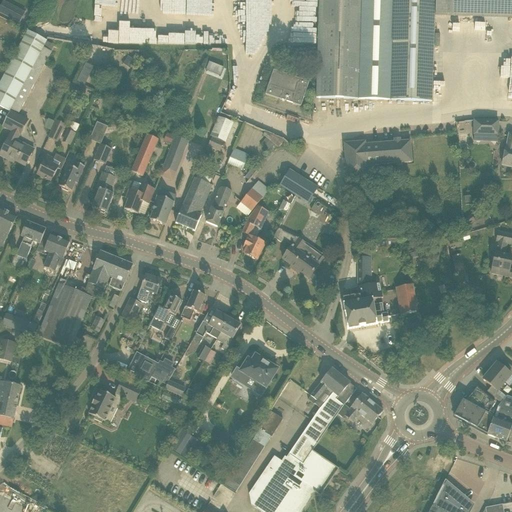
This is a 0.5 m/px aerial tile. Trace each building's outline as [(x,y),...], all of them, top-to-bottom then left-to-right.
[(258,38),(258,0),(244,0),(243,37),(258,38)] [(432,102),(433,52),(434,16),(476,17),(476,3),(511,3),(511,0),(319,0),(316,99),(432,102)] [(25,13),(20,10),(18,14),(1,5),(0,7),(0,12),(20,23),(25,13)] [(457,38),(457,43),(472,43),(473,24),(451,23),(450,38),(457,38)] [(193,38),(185,38),(185,43),(211,43),(211,31),(193,31),(193,38)] [(0,107),(9,112),(11,109),(43,48),(47,42),(28,32),(0,84),(0,107)] [(103,34),(103,43),(146,44),(146,36),(135,36),(135,32),(121,32),(121,35),(103,34)] [(91,58),(105,64),(110,51),(97,45),(91,58)] [(51,52),(43,48),(11,109),(19,114),(44,65),(51,52)] [(511,97),(511,55),(509,55),(508,71),(499,70),(498,88),(507,88),(506,97),(511,97)] [(84,62),(75,82),(84,86),(93,67),(84,62)] [(221,78),(224,70),(209,64),(206,72),(221,78)] [(273,71),(268,86),(265,95),(301,107),(309,83),(273,71)] [(26,166),(34,150),(16,141),(19,135),(20,136),(28,121),(10,112),(2,127),(12,132),(0,155),(0,156),(6,159),(8,156),(26,166)] [(223,142),(231,122),(219,117),(211,136),(223,142)] [(56,121),(48,139),(57,143),(65,125),(56,121)] [(474,121),(474,135),(498,136),(498,122),(474,121)] [(89,141),(100,145),(101,145),(108,127),(97,123),(89,141)] [(67,130),(62,142),(71,146),(76,133),(67,130)] [(147,135),(131,172),(143,177),(159,140),(147,135)] [(502,165),(511,167),(511,135),(509,135),(507,148),(506,148),(502,165)] [(176,173),(188,141),(175,136),(163,168),(176,173)] [(276,146),(267,138),(260,145),(270,154),(276,146)] [(344,144),(347,178),(347,179),(354,178),(355,186),(375,184),(374,176),(368,176),(367,166),(396,164),(396,166),(402,166),(402,163),(412,162),(410,141),(400,142),(400,139),(394,140),(394,143),(365,145),(365,142),(344,144)] [(112,150),(101,145),(100,145),(94,161),(105,166),(112,150)] [(227,165),(242,170),(248,153),(233,148),(227,165)] [(55,173),(58,169),(61,171),(66,160),(56,155),(54,159),(47,156),(41,166),(42,167),(37,175),(51,182),(55,173)] [(74,168),(67,165),(64,172),(66,172),(59,187),(62,188),(61,189),(68,192),(69,191),(71,192),(77,180),(78,181),(84,167),(76,163),(74,168)] [(280,186),(308,204),(318,188),(290,170),(280,186)] [(100,190),(93,208),(107,213),(114,195),(110,193),(116,178),(103,173),(97,189),(100,190)] [(182,208),(176,224),(195,232),(201,216),(196,214),(198,208),(202,210),(212,186),(195,179),(182,208)] [(239,204),(251,213),(256,206),(269,190),(258,182),(239,204)] [(129,190),(126,199),(128,200),(125,210),(138,215),(143,202),(149,205),(155,190),(141,185),(138,193),(132,191),(129,190)] [(224,213),(228,203),(232,192),(223,188),(221,189),(213,208),(212,208),(206,223),(218,228),(224,213)] [(157,197),(151,212),(153,212),(150,220),(165,226),(174,203),(157,197)] [(249,220),(242,233),(248,236),(246,240),(247,241),(243,248),(246,250),(244,255),(257,261),(265,244),(256,239),(269,213),(258,208),(249,220)] [(8,235),(17,218),(0,209),(0,249),(1,249),(8,234),(8,235)] [(46,230),(27,222),(21,238),(24,239),(17,256),(26,260),(34,243),(39,245),(45,233),(46,230)] [(399,251),(398,229),(372,230),(373,251),(399,251)] [(70,243),(45,233),(39,245),(36,252),(43,255),(44,252),(49,254),(42,267),(53,272),(59,258),(63,259),(70,243)] [(511,257),(505,256),(507,244),(511,245),(511,236),(499,234),(497,242),(498,242),(496,254),(494,254),(492,260),(494,261),(491,274),(511,278),(511,277),(511,271),(509,271),(511,257)] [(315,272),(319,266),(309,259),(313,254),(307,250),(310,246),(299,239),(298,239),(292,247),(283,260),(292,266),(290,269),(298,275),(300,272),(309,279),(310,278),(312,280),(313,281),(315,281),(316,281),(317,281),(318,280),(319,279),(319,277),(319,276),(319,275),(318,274),(317,273),(315,272)] [(50,307),(42,328),(38,337),(70,350),(92,298),(100,301),(107,282),(105,281),(107,277),(105,276),(113,257),(101,252),(97,261),(88,284),(83,294),(59,284),(50,307)] [(112,280),(112,281),(109,287),(122,292),(125,284),(133,265),(113,257),(105,276),(107,277),(105,281),(107,282),(109,279),(112,280)] [(354,297),(343,299),(344,304),(343,304),(347,330),(377,325),(377,324),(374,310),(368,311),(367,301),(373,300),(382,298),(379,284),(371,285),(371,258),(358,258),(358,288),(359,296),(354,297)] [(146,276),(142,290),(141,289),(137,301),(145,304),(149,293),(157,295),(161,281),(146,276)] [(70,289),(72,284),(61,279),(59,283),(70,289)] [(398,288),(403,315),(416,313),(412,286),(398,288)] [(201,315),(206,304),(203,303),(206,297),(193,292),(187,308),(185,307),(181,318),(190,322),(194,312),(201,315)] [(161,332),(164,325),(170,314),(175,316),(182,302),(170,297),(164,310),(159,308),(150,326),(161,332)] [(109,306),(115,308),(118,299),(111,298),(109,306)] [(142,306),(137,303),(130,300),(121,317),(130,322),(132,318),(135,320),(142,306)] [(389,322),(388,317),(388,314),(384,315),(383,313),(381,313),(379,304),(373,305),(373,300),(367,301),(368,311),(374,310),(377,324),(389,322)] [(217,340),(221,333),(229,319),(217,312),(209,326),(203,322),(192,342),(199,346),(204,336),(215,343),(216,341),(217,340)] [(38,325),(7,314),(2,326),(34,337),(38,325)] [(99,333),(105,321),(97,317),(91,329),(99,333)] [(216,341),(224,345),(221,349),(226,352),(233,339),(241,326),(229,319),(221,333),(217,340),(216,341)] [(176,334),(169,331),(165,339),(171,343),(176,334)] [(0,359),(12,363),(16,344),(0,339),(0,359)] [(197,358),(204,361),(209,349),(202,346),(197,358)] [(248,360),(241,372),(238,370),(233,378),(236,381),(238,378),(246,383),(249,378),(256,382),(254,385),(264,391),(277,370),(256,356),(252,363),(248,360)] [(127,373),(131,375),(149,383),(152,377),(157,367),(141,358),(139,361),(135,359),(127,373)] [(497,364),(494,368),(491,371),(490,371),(490,372),(504,384),(510,377),(511,376),(511,367),(509,366),(503,360),(499,365),(497,364)] [(152,377),(166,385),(173,372),(159,365),(157,367),(152,377)] [(334,420),(338,415),(344,405),(356,390),(356,389),(354,392),(348,386),(350,384),(332,370),(311,397),(308,400),(314,405),(314,404),(320,409),(334,420)] [(504,384),(490,372),(489,372),(489,373),(483,380),(491,387),(487,392),(496,399),(499,396),(498,390),(504,384)] [(95,399),(94,400),(96,401),(94,404),(93,403),(92,405),(93,405),(89,414),(95,417),(94,420),(102,423),(103,421),(105,422),(110,424),(114,416),(123,398),(135,404),(142,389),(122,380),(116,394),(116,395),(115,398),(100,391),(96,399),(95,399)] [(169,381),(165,390),(183,398),(187,389),(169,381)] [(0,425),(12,428),(15,412),(21,387),(1,382),(0,384),(0,425)] [(487,434),(494,418),(489,415),(495,403),(496,403),(477,388),(465,402),(463,401),(454,417),(469,425),(469,424),(487,434)] [(195,399),(197,393),(187,389),(185,396),(195,399)] [(383,412),(362,394),(350,407),(349,409),(344,405),(338,415),(343,419),(345,416),(353,423),(360,415),(372,425),(383,412)] [(496,419),(494,418),(487,434),(488,434),(487,435),(506,441),(506,442),(507,442),(507,441),(511,427),(511,398),(507,397),(498,407),(501,408),(496,419)] [(300,511),(314,492),(320,497),(322,494),(324,486),(330,477),(337,472),(339,470),(312,452),(334,420),(320,409),(283,463),(274,457),(249,494),(251,506),(260,511),(300,511)] [(270,412),(259,430),(271,438),(283,420),(270,412)] [(259,430),(224,485),(235,494),(271,438),(259,430)] [(171,450),(190,461),(201,443),(182,431),(171,450)] [(429,511),(468,511),(471,507),(445,485),(444,484),(429,511)]
